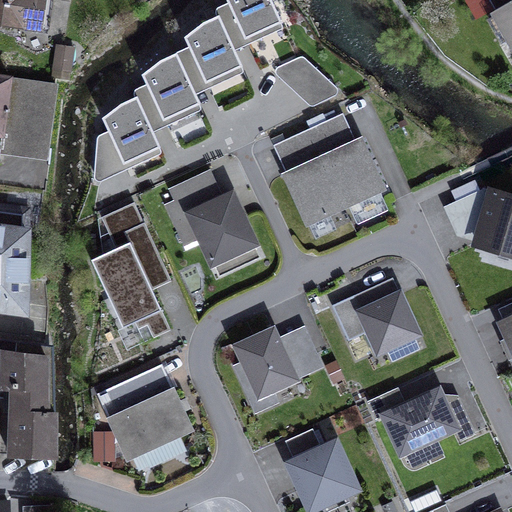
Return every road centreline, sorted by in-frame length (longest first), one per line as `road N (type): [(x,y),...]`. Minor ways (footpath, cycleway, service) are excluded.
road 1 (residential): [(304,279),(384,244),(421,251),(511,438)]
road 2 (residential): [(245,472),(204,376),(204,338),(219,317),(304,279)]
road 3 (residential): [(0,481),(75,487),(143,511),(245,472)]
road 4 (residential): [(304,279),(243,148)]
